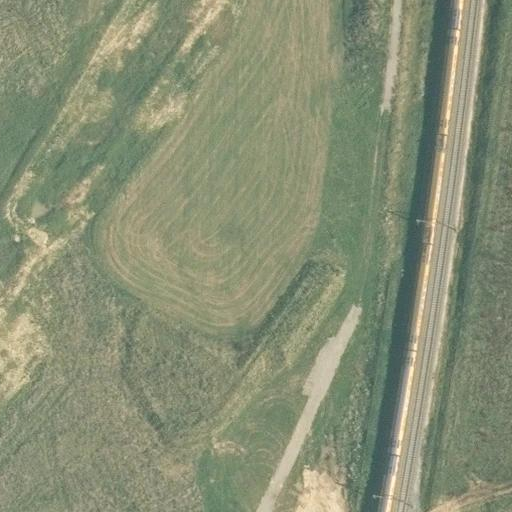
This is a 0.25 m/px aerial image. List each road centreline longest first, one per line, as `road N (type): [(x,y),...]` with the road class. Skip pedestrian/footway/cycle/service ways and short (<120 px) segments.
road 1 (residential): [(37,251),(228,0)]
road 2 (residential): [(112,0),(0,192)]
